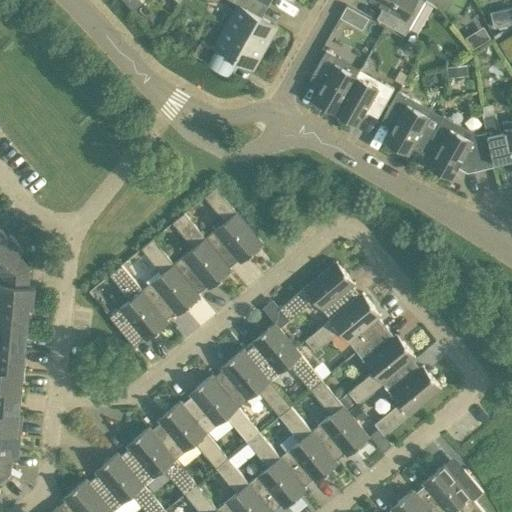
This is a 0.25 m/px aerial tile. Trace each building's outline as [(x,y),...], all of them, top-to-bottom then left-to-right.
[(141,1),(140,0),(128,0),(126,3),(131,9),(141,1)] [(405,33),(423,0),(372,0),(382,5),(384,10),(379,19),(405,33)] [(239,4),(227,26),(263,47),(275,25),(239,4)] [(506,4),(486,9),(490,27),(510,22),(506,4)] [(340,16),(347,19),(349,21),(355,10),(346,5),(340,16)] [(250,68),(263,47),(227,26),(215,48),(200,40),(192,53),(221,69),(229,56),(250,68)] [(483,26),(465,37),(472,48),(490,37),(483,26)] [(511,28),(495,42),(508,58),(511,54),(511,28)] [(313,100),(335,112),(356,74),(350,71),(347,62),(325,49),(311,75),(320,80),(321,84),(313,100)] [(448,65),(449,75),(467,73),(466,63),(448,65)] [(362,78),(356,74),(335,112),(356,124),(365,109),(369,108),(379,113),(393,88),(371,75),(362,78)] [(407,153),(411,146),(423,152),(444,114),(419,102),(397,90),(383,116),(392,121),(393,125),(385,140),(407,153)] [(511,118),(500,121),(497,119),(495,113),(483,116),(485,125),(484,125),(485,131),(491,154),(493,162),(510,158),(511,166),(511,118)] [(477,133),(444,114),(423,152),(433,158),(429,164),(452,177),(456,170),(466,176),(469,172),(475,176),(478,170),(478,169),(493,165),(491,154),(485,131),(477,133)] [(224,220),(204,236),(229,266),(238,259),(240,261),(263,243),(215,186),(203,195),(224,220)] [(193,246),(173,262),(198,292),(207,285),(209,287),(231,269),(229,266),(204,236),(184,211),(172,221),(193,246)] [(0,226),(0,241),(10,233),(7,235),(0,226)] [(23,249),(10,233),(0,241),(0,272),(3,276),(29,268),(18,254),(23,249)] [(161,272),(142,288),(166,318),(175,311),(177,313),(200,295),(198,292),(173,262),(152,238),(140,247),(161,272)] [(274,321),(276,324),(286,316),(289,319),(313,298),(330,318),(362,292),(359,293),(352,284),(354,282),(336,260),(279,307),(273,298),(262,307),(274,322),(274,321)] [(168,321),(166,318),(142,288),(121,264),(109,273),(130,298),(109,315),(114,321),(134,345),(144,337),(146,339),(168,321)] [(28,286),(29,268),(3,276),(2,283),(0,283),(0,304),(33,307),(35,286),(28,286)] [(314,351),(339,330),(356,350),(386,325),(378,316),(380,314),(362,292),(330,318),(305,339),(314,351)] [(0,325),(27,328),(29,307),(33,307),(0,304),(0,325)] [(321,379),(303,357),(296,348),(276,324),(274,321),(274,322),(251,340),(254,342),(245,350),(244,350),(269,380),(289,364),(310,389),(321,379)] [(0,346),(25,349),(27,328),(0,325),(0,346)] [(382,382),(412,357),(415,355),(396,333),(394,335),(386,325),(356,350),(373,371),(339,398),(347,407),(356,400),(358,403),(383,382),(382,382)] [(0,368),(23,370),(25,349),(0,346),(0,368)] [(220,366),(222,368),(213,376),(238,406),(258,389),(278,414),(290,405),(269,380),(244,350),(245,350),(243,347),(220,366)] [(422,364),(420,366),(412,357),(382,382),(383,382),(399,402),(374,423),(383,434),(441,387),(422,364)] [(0,389),(21,391),(23,370),(0,368),(0,389)] [(189,392),(191,394),(182,402),(181,402),(206,432),(207,432),(226,415),(247,440),(258,431),(238,406),(213,376),(211,373),(189,392)] [(346,454),(369,436),(321,379),(310,389),(330,413),(311,430),(310,430),(335,460),(344,452),(346,454)] [(0,410),(19,412),(21,391),(0,389),(0,410)] [(157,418),(159,420),(150,428),(175,458),(195,441),(215,466),(227,457),(207,432),(206,432),(181,402),(182,402),(180,399),(157,418)] [(366,414),(357,404),(351,409),(359,420),(366,414)] [(315,481),(337,462),(335,460),(310,430),(311,430),(290,405),(278,414),(299,439),(279,456),(303,486),(304,486),(313,478),(315,481)] [(19,412),(0,410),(0,431),(20,434),(17,433),(19,412)] [(126,444),(128,446),(119,454),(118,454),(143,484),(144,484),(163,467),(184,492),(196,483),(175,458),(150,428),(148,425),(126,444)] [(11,454),(18,455),(20,434),(0,431),(0,467),(10,472),(11,454)] [(283,506),(306,488),(304,486),(303,486),(279,456),(258,431),(247,440),(267,465),(248,482),(247,482),(271,511),(272,511),(273,511),(282,504),(283,506)] [(255,451),(248,442),(229,458),(236,467),(255,451)] [(96,472),(87,480),(112,510),(132,493),(147,511),(160,511),(164,509),(144,484),(143,484),(118,454),(119,454),(117,451),(94,470),(96,472)] [(272,511),(273,511),(272,511),(271,511),(247,482),(248,482),(227,457),(215,466),(236,491),(216,508),(219,511),(272,511)] [(423,483),(414,491),(430,511),(461,511),(463,511),(464,511),(484,511),(473,498),(482,491),(463,468),(454,475),(443,463),(421,481),(423,483)] [(0,489),(0,480),(10,472),(0,467),(0,489)] [(114,511),(112,510),(87,480),(86,477),(63,496),(65,498),(48,511),(114,511)] [(219,511),(216,508),(196,483),(184,492),(200,511),(219,511)] [(392,509),(388,511),(430,511),(414,491),(412,488),(390,507),(392,509)]
